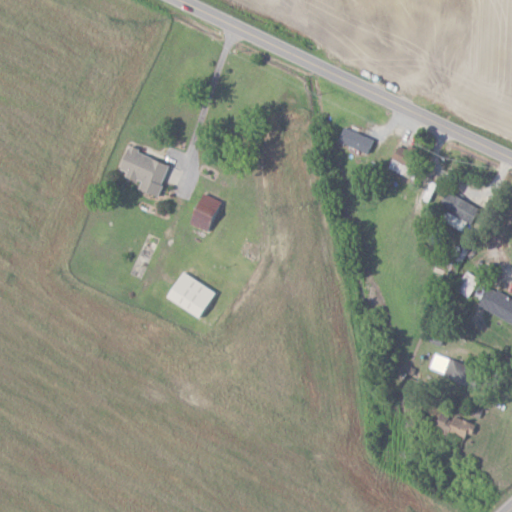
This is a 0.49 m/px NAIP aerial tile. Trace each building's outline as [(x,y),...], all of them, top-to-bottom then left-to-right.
[(397,19),(385,10),(369,33),(386,45),(394,35),(388,31),(397,19)] [(387,46),(402,57),(410,46),(395,35),(387,46)] [(342,143),(372,152),(376,138),(346,129),(342,143)] [(145,180),(142,190),(163,196),(173,161),(132,149),(125,174),(145,180)] [(420,170),(411,166),(414,160),(397,152),(390,169),(415,180),(420,170)] [(441,209),(476,223),(483,206),(448,192),(441,209)] [(212,232),(226,202),(207,194),(193,223),(212,232)] [(457,291),(472,298),(481,278),(466,271),(457,291)] [(220,289),(183,274),(172,301),(209,316),(220,289)] [(481,305),(511,321),(511,297),(491,287),(481,305)] [(429,371),(479,389),(486,370),(435,353),(429,371)] [(436,430),(471,441),(476,424),(441,413),(436,430)]
